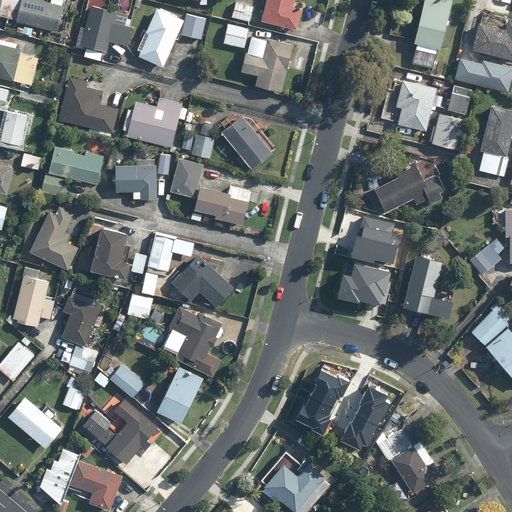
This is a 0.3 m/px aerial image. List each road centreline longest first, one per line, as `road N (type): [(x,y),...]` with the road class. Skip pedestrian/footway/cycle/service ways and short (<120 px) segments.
road 1 (residential): [(286,319),(363,0)]
road 2 (residential): [(286,319),(406,357),(451,397),(489,449)]
road 3 (residential): [(170,511),(233,437),(286,319)]
